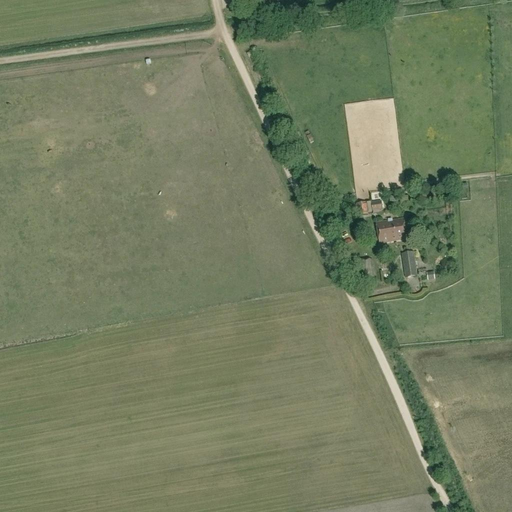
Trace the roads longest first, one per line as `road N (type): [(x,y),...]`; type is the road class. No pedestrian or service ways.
road 1 (track): [(450,511),(214,0)]
road 2 (track): [(0,62),(427,0)]
